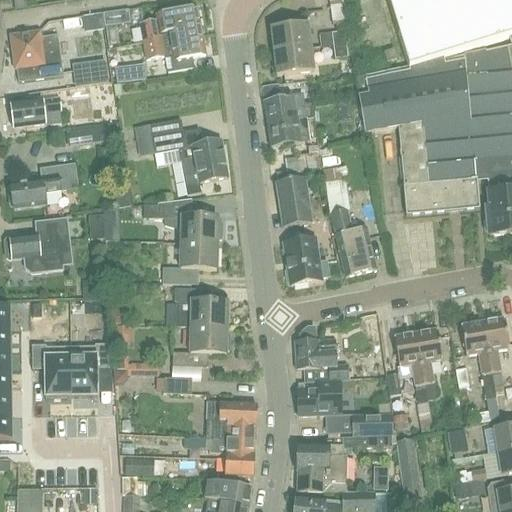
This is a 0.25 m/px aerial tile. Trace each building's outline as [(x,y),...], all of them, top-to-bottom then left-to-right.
[(365,136),(398,130),(406,218),(479,211),(475,177),(487,176),(511,173),(511,0),(386,0),(408,68),(355,79),(365,136)] [(139,25),(142,43),(160,40),(168,32),(184,30),(186,42),(202,40),(197,10),(156,17),(157,22),(139,25)] [(345,33),(343,22),(334,23),(336,34),(320,36),(321,49),(332,47),(346,45),(344,33),(345,33)] [(270,31),(273,54),(311,49),(308,26),(270,31)] [(160,40),(142,43),(146,62),(164,59),(167,74),(193,69),(191,59),(205,57),(202,40),(186,42),(184,30),(168,32),(160,40)] [(17,84),(34,81),(63,77),(58,39),(41,42),(39,33),(9,37),(14,71),(15,71),(17,84)] [(332,47),(335,60),(347,59),(346,45),(332,47)] [(311,49),(273,54),(276,77),(313,72),(311,49)] [(108,85),(105,62),(72,67),(75,89),(108,85)] [(114,70),(116,85),(145,80),(143,66),(114,70)] [(277,86),(265,87),(266,98),(278,97),(277,86)] [(266,126),(306,121),(313,120),(311,104),(304,106),(302,95),(292,96),(292,100),(263,103),(266,126)] [(12,130),(44,126),(43,116),(60,113),(60,99),(41,102),(9,106),(12,130)] [(308,134),(306,121),(266,126),(269,149),(300,144),(301,149),(307,148),(308,156),(296,157),(298,176),(321,173),(318,147),(310,148),(310,145),(314,144),(313,134),(308,134)] [(68,148),(110,143),(108,128),(66,134),(68,148)] [(182,134),(151,140),(154,156),(178,152),(180,162),(185,187),(187,198),(200,195),(198,185),(227,180),(220,142),(202,146),(184,149),(182,134)] [(85,161),(103,161),(103,147),(85,147),(85,161)] [(42,196),(77,191),(73,166),(38,171),(40,183),(9,187),(12,212),(44,208),(42,196)] [(511,173),(487,176),(490,210),(486,210),(488,237),(511,234),(511,173)] [(305,180),(276,184),(282,229),(311,225),(305,180)] [(337,214),(356,211),(352,183),(333,186),(337,214)] [(117,211),(131,208),(129,197),(116,199),(117,211)] [(143,206),(143,220),(173,221),(174,208),(143,206)] [(351,228),(347,213),(329,217),(337,247),(345,279),(376,271),(368,240),(365,230),(357,231),(356,227),(351,228)] [(102,217),(88,218),(90,242),(104,241),(102,217)] [(180,245),(216,246),(217,220),(181,219),(180,245)] [(10,246),(4,247),(5,262),(23,260),(24,271),(30,276),(63,272),(60,255),(71,255),(67,220),(34,224),(36,237),(9,240),(10,246)] [(75,223),(75,240),(88,239),(88,223),(75,223)] [(320,281),(329,279),(327,262),(317,263),(314,241),(284,245),(290,287),(320,283),(320,281)] [(422,242),(421,253),(440,254),(441,243),(422,242)] [(215,272),(216,246),(180,245),(179,271),(161,269),(162,286),(197,287),(198,272),(215,272)] [(88,281),(88,299),(107,298),(106,280),(88,281)] [(190,329),(190,330),(226,331),(227,305),(210,304),(210,292),(174,291),(174,303),(178,304),(177,329),(190,329)] [(42,305),(32,306),(32,320),(42,319),(42,305)] [(0,331),(9,332),(9,309),(0,309),(0,331)] [(503,320),(483,324),(490,376),(501,374),(497,352),(508,350),(503,320)] [(459,328),(465,358),(478,356),(481,377),(482,377),(486,402),(495,400),(493,390),(491,377),(490,376),(483,324),(459,328)] [(303,371),(304,384),(340,384),(347,384),(347,382),(363,381),(363,375),(353,375),(352,367),(335,368),(335,355),(335,342),(319,342),(314,342),(314,329),(307,329),(298,336),(298,343),(294,343),(295,371),(303,371)] [(170,381),(190,382),(199,382),(199,368),(206,369),(207,356),(225,357),(226,331),(190,330),(189,355),(171,355),(170,381)] [(0,353),(9,353),(9,332),(0,331),(0,353)] [(436,332),(415,336),(427,403),(436,401),(433,386),(431,364),(442,362),(436,332)] [(418,405),(427,403),(415,336),(393,340),(399,370),(411,368),(415,389),(418,405)] [(70,353),(71,399),(97,398),(97,371),(109,370),(109,346),(94,346),(94,353),(70,353)] [(44,372),(45,399),(71,399),(70,353),(46,354),(46,347),(31,348),(32,372),(44,372)] [(0,375),(10,375),(9,353),(0,353),(0,375)] [(121,386),(127,380),(127,372),(114,372),(114,386),(121,386)] [(0,396),(10,396),(10,375),(0,375),(0,396)] [(389,398),(400,396),(397,375),(386,377),(389,398)] [(501,376),(491,377),(493,390),(503,388),(501,376)] [(190,382),(170,381),(162,381),(161,397),(189,398),(190,382)] [(208,384),(209,397),(230,394),(228,381),(208,384)] [(340,391),(340,384),(304,384),(304,391),(296,391),(297,419),(328,418),(340,418),(340,391)] [(0,417),(10,417),(10,396),(0,396),(0,417)] [(118,410),(119,397),(99,397),(99,410),(118,410)] [(488,422),(497,420),(495,400),(486,402),(488,422)] [(225,442),(253,443),(255,408),(220,406),(220,405),(207,404),(205,441),(209,441),(225,442)] [(10,417),(0,417),(0,441),(11,441),(10,417)] [(352,440),(392,437),(391,417),(351,419),(352,440)] [(494,431),(497,454),(511,451),(511,426),(494,430),(494,431)] [(448,435),(450,446),(468,443),(466,432),(448,435)] [(392,437),(352,440),(342,440),(342,447),(328,447),(328,451),(296,451),(295,475),(296,475),(296,497),(321,497),(321,494),(340,495),(346,495),(346,458),(343,458),(343,451),(391,449),(390,439),(392,439),(392,437)] [(184,440),(184,448),(204,449),(204,440),(184,439),(184,440)] [(225,442),(209,441),(208,455),(224,457),(224,458),(252,459),(253,443),(225,442)] [(405,503),(421,501),(412,441),(395,444),(405,503)] [(134,446),(121,446),(121,456),(133,456),(134,446)] [(511,451),(497,454),(501,478),(511,476),(511,451)] [(252,459),(224,458),(223,478),(251,480),(252,459)] [(126,460),(124,477),(153,478),(154,461),(126,460)] [(462,475),(463,485),(469,484),(485,482),(484,471),(471,472),(471,473),(462,475)] [(137,498),(136,479),(122,480),(122,498),(137,498)] [(388,493),(389,481),(374,481),(374,492),(388,493)] [(498,511),(511,511),(511,490),(511,491),(509,483),(495,485),(496,493),(498,511)] [(463,485),(455,486),(456,499),(471,497),(469,484),(463,485)] [(206,500),(206,502),(247,507),(250,490),(206,486),(205,500),(206,500)] [(17,493),(16,511),(40,511),(41,494),(17,493)] [(340,495),(341,506),(325,504),(325,502),(295,499),(293,511),(386,511),(386,495),(346,495),(340,495)] [(139,511),(140,499),(123,499),(122,511),(139,511)] [(206,502),(204,511),(246,511),(247,507),(206,502)]
